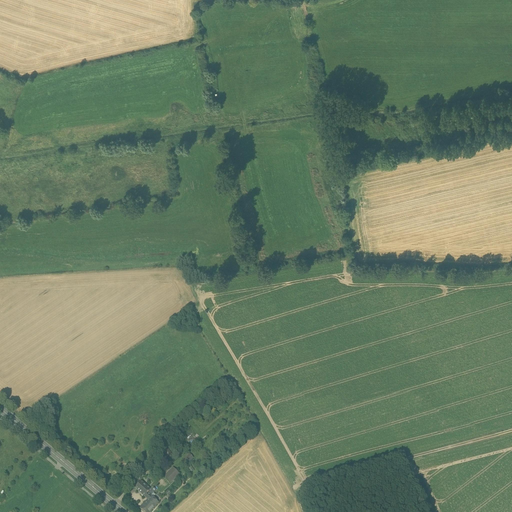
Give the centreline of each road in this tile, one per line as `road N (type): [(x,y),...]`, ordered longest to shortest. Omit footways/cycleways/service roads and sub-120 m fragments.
road 1 (track): [(304,511),(302,491),(313,483),(511,430)]
road 2 (primary): [(0,405),(125,511)]
